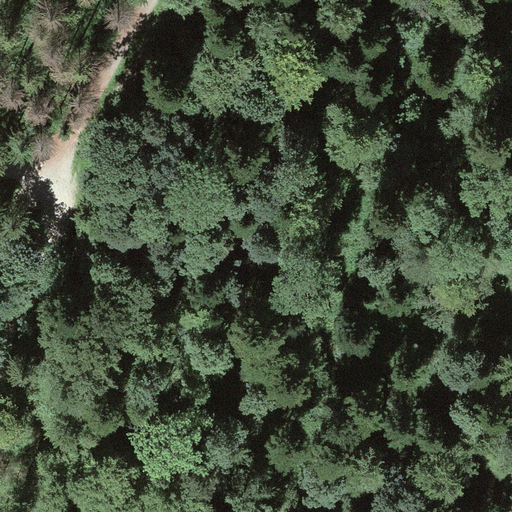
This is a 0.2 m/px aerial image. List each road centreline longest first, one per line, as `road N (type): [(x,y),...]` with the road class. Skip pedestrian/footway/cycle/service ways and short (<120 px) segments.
road 1 (track): [(0,247),(150,0)]
road 2 (track): [(65,145),(55,201),(0,359)]
